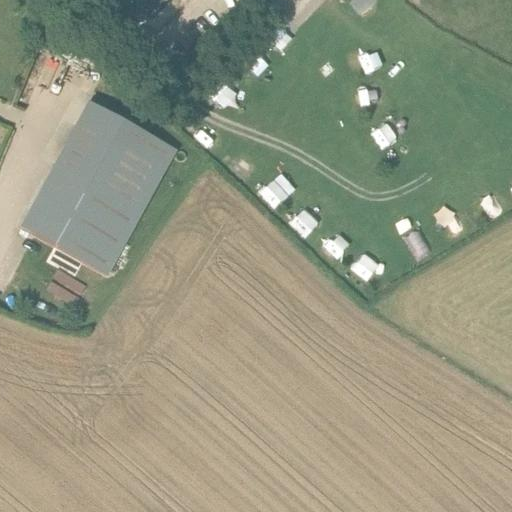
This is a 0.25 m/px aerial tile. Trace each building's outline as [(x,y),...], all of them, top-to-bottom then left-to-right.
[(355,0),(362,13),(375,6),(371,0),(355,0)] [(254,56),(242,69),(258,82),(269,69),(254,56)] [(175,151),(88,104),(19,229),(106,277),(175,151)] [(278,180),(264,194),(275,205),(289,192),(278,180)] [(306,202),(293,215),(306,229),(320,216),(306,202)] [(366,258),(363,278),(380,281),(384,261),(366,258)]
